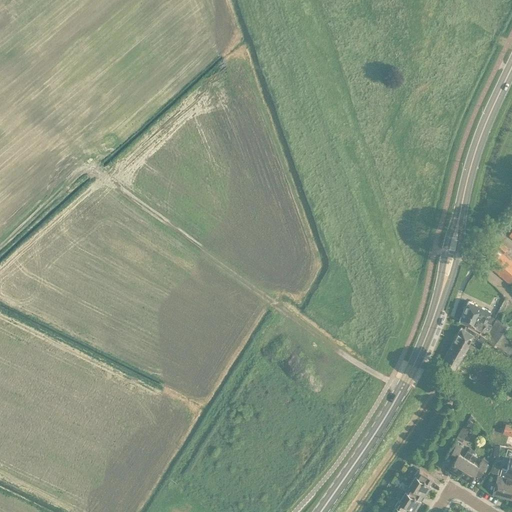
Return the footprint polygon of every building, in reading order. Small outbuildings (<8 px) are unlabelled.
[(511,281),(511,258),(503,250),(507,246),(502,241),(497,245),(494,242),(482,256),(511,283),(511,281)] [(465,301),(463,305),(464,306),(464,308),(484,318),(491,321),(494,315),(488,312),(490,308),(468,298),(467,301),(465,301)] [(484,318),(464,308),(459,317),(481,327),(483,324),(489,327),(491,321),(484,318)] [(511,355),(511,340),(503,334),(510,323),(495,316),(484,336),(511,355)] [(461,324),(455,334),(473,344),(474,343),(470,340),(473,334),(479,336),(483,338),(485,334),(465,323),(464,325),(461,323),(461,324)] [(455,334),(449,346),(462,354),(467,344),(472,347),(473,344),(455,334)] [(449,346),(440,362),(453,369),(462,354),(449,346)] [(495,388),(502,376),(505,371),(499,368),(496,373),(476,361),(469,373),(495,388)] [(500,392),(507,397),(511,393),(511,382),(507,380),(500,384),(500,392)] [(511,422),(506,421),(503,430),(509,432),(505,442),(511,444),(511,422)] [(467,447),(463,453),(459,450),(462,444),(457,441),(449,454),(454,457),(450,464),(460,471),(472,450),(467,447)] [(502,465),(502,466),(505,467),(503,473),(511,475),(511,446),(508,445),(506,452),(510,453),(506,466),(502,465)] [(472,450),(460,471),(470,477),(474,470),(480,473),(488,460),(483,457),(479,463),(474,459),(477,453),(472,450)] [(419,466),(409,482),(424,491),(434,475),(419,466)] [(511,475),(503,473),(505,467),(502,466),(500,472),(498,472),(493,490),(511,495),(511,475)] [(409,482),(399,497),(414,507),(424,491),(409,482)] [(399,497),(390,511),(410,511),(414,507),(399,497)]
